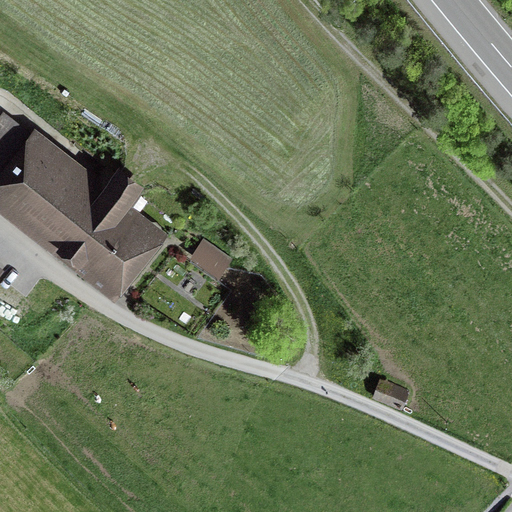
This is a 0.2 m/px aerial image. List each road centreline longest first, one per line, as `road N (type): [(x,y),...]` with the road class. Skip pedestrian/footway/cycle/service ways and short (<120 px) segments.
road 1 (unclassified): [(511,472),(351,398),(134,323),(0,224)]
road 2 (track): [(304,0),(511,208)]
